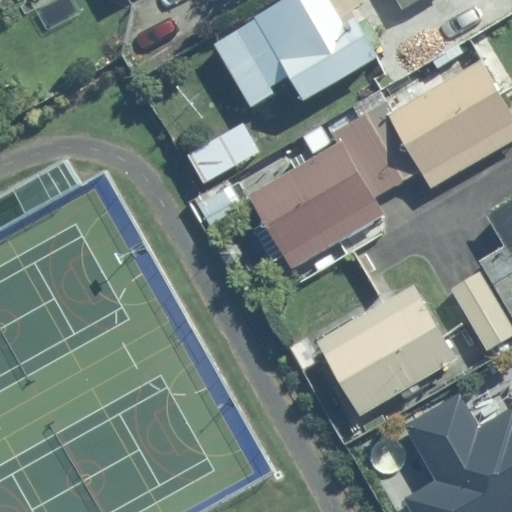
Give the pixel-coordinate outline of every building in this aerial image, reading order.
[(348,0),(285,0),(211,43),(251,113),(295,88),(308,110),(386,65),(348,0)] [(397,0),(406,14),(432,0),(397,0)] [(511,143),(511,97),(488,56),(443,84),(437,72),(374,109),(408,179),(429,165),(439,187),(511,143)] [(408,179),(374,109),(339,130),(345,139),(256,192),(299,266),(393,211),(383,194),(408,179)] [(511,235),(511,243),(489,257),(511,294),(511,203),(497,212),(511,235)] [(511,336),(511,309),(488,268),(457,286),(494,348),(511,336)] [(369,412),(467,356),(423,280),(325,338),(369,412)] [(382,511),(365,476),(340,488),(351,511),(382,511)]
